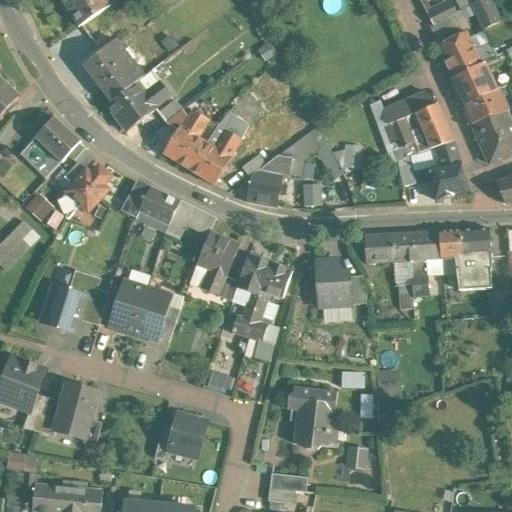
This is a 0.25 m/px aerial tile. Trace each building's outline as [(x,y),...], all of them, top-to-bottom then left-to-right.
[(60,0),(79,28),(111,6),(107,0),(60,0)] [(494,6),(491,0),(481,0),(473,5),(472,6),(484,30),(501,23),(493,6),(494,6)] [(449,4),(427,14),(434,27),(454,15),(449,4)] [(511,45),(501,23),(484,30),(491,45),(497,58),(508,52),(511,49),(511,45)] [(476,52),(467,32),(438,46),(453,79),(490,61),(497,58),(491,45),(476,52)] [(145,77),(116,40),(84,65),(103,90),(107,87),(116,99),(136,84),(145,77)] [(490,61),(453,79),(466,106),(497,92),(486,67),(491,65),(490,61)] [(0,79),(0,117),(19,97),(0,79)] [(144,94),(136,84),(116,99),(108,106),(128,132),(157,110),(156,109),(172,97),(161,82),(144,94)] [(497,92),(466,106),(473,124),(507,111),(509,110),(500,91),(497,92)] [(425,92),(384,110),(390,125),(385,127),(392,145),(398,143),(400,148),(394,151),(398,162),(411,157),(419,154),(408,126),(405,119),(416,114),(432,108),(425,92)] [(175,101),(159,114),(166,123),(183,110),(175,101)] [(385,127),(390,125),(384,110),(380,101),(370,106),(380,129),(385,127)] [(455,142),(439,105),(432,108),(416,114),(419,122),(408,126),(416,146),(428,143),(431,150),(435,149),(455,142)] [(193,111),(182,128),(181,127),(164,154),(190,171),(208,144),(199,138),(210,121),(193,111)] [(511,124),(507,111),(473,124),(472,124),(490,165),(511,156),(511,124)] [(229,113),(219,126),(208,144),(190,171),(215,186),(232,159),(231,158),(242,141),(241,140),(249,126),(229,113)] [(55,117),(36,138),(21,155),(46,180),(62,162),(62,163),(69,156),(75,161),(86,149),(80,143),(81,142),(55,117)] [(331,122),(318,128),(328,145),(340,137),(331,122)] [(303,154),(299,176),(304,177),(308,158),(318,153),(335,183),(346,177),(341,168),(332,153),(328,145),(318,128),(317,127),(298,142),(303,154)] [(298,142),(259,171),(283,175),(283,176),(289,177),(290,175),(299,176),(303,154),(298,142)] [(455,142),(435,149),(441,167),(431,169),(437,201),(467,195),(461,163),(455,142)] [(332,153),(341,168),(360,170),(362,147),(345,146),(345,150),(332,153)] [(259,155),(243,167),(250,177),(266,165),(259,155)] [(411,157),(398,162),(403,187),(416,185),(411,157)] [(283,175),(259,171),(252,176),(247,202),(278,208),(282,184),(281,184),(283,176),(283,175)] [(88,173),(83,178),(82,177),(68,192),(68,193),(60,201),(61,207),(61,209),(63,212),(68,214),(66,219),(69,220),(72,216),(72,215),(78,210),(82,205),(88,211),(103,196),(102,194),(106,190),(101,185),(105,181),(106,179),(106,177),(105,174),(103,173),(100,172),(98,172),(96,173),(93,177),(88,173)] [(511,176),(497,182),(506,205),(511,204),(511,176)] [(137,182),(122,211),(137,219),(140,212),(151,189),(137,182)] [(322,185),(303,186),(304,207),(323,206),(322,185)] [(181,202),(151,188),(151,189),(140,212),(154,218),(151,225),(179,238),(188,221),(211,233),(211,232),(217,219),(181,202)] [(24,207),(41,219),(52,204),(35,192),(24,207)] [(40,238),(24,222),(15,230),(31,246),(40,238)] [(85,229),(69,226),(67,238),(83,241),(85,229)] [(490,229),(461,231),(463,255),(456,257),(456,259),(460,291),(492,289),(491,270),(492,270),(490,229)] [(31,246),(15,230),(7,238),(23,255),(31,246)] [(461,231),(440,232),(442,260),(456,259),(456,257),(463,255),(461,231)] [(241,245),(211,232),(211,233),(197,266),(190,284),(219,296),(227,277),(241,245)] [(440,232),(409,234),(410,262),(411,261),(413,286),(413,298),(414,298),(430,296),(427,261),(442,260),(440,232)] [(409,234),(365,236),(367,264),(395,263),(396,283),(399,287),(413,286),(411,261),(410,262),(409,234)] [(23,255),(7,238),(0,245),(0,247),(15,263),(23,255)] [(15,263),(0,247),(0,265),(6,271),(15,263)] [(240,282),(234,298),(248,302),(243,317),(251,320),(271,264),(249,256),(240,282)] [(339,260),(317,262),(320,308),(351,306),(350,278),(340,278),(339,260)] [(271,264),(251,320),(260,323),(268,299),(274,296),(283,299),(293,271),(271,264)] [(227,277),(219,296),(233,302),(234,298),(240,282),(227,277)] [(363,277),(350,278),(351,306),(367,304),(363,277)] [(148,290),(125,283),(123,290),(112,324),(111,326),(134,333),(148,290)] [(109,293),(88,286),(85,297),(86,297),(79,320),(99,327),(101,320),(109,293)] [(123,290),(112,286),(109,293),(101,320),(112,324),(123,290)] [(413,286),(399,287),(401,308),(415,307),(414,298),(413,298),(413,286)] [(85,297),(54,287),(43,323),(75,333),(79,320),(86,297),(85,297)] [(148,290),(134,333),(157,341),(158,340),(169,305),(171,298),(148,290)] [(511,295),(511,292),(490,294),(492,318),(511,315),(511,295)] [(169,305),(158,340),(169,344),(181,309),(169,305)] [(243,317),(238,316),(232,333),(245,337),(251,320),(243,317)] [(260,323),(251,320),(245,337),(263,343),(269,325),(260,323)] [(279,328),(269,325),(263,343),(274,346),(279,328)] [(367,337),(352,336),(351,352),(345,351),(344,359),(364,361),(367,337)] [(13,359),(0,391),(0,400),(30,412),(30,413),(37,395),(46,372),(13,359)] [(365,374),(343,374),(342,388),(364,388),(365,374)] [(233,382),(212,376),(208,387),(229,394),(233,382)] [(63,403),(55,431),(56,432),(85,440),(86,440),(91,420),(98,393),(68,385),(63,403)] [(337,393),(294,388),(294,393),(289,397),(288,409),(298,411),(294,444),(303,445),(307,449),(317,450),(322,447),(336,449),(339,421),(335,414),(337,393)] [(37,395),(30,413),(30,412),(24,429),(36,432),(49,399),(37,395)] [(373,397),(363,396),(363,417),(372,417),(373,397)] [(49,399),(36,432),(55,437),(56,432),(55,431),(63,403),(49,399)] [(206,423),(179,415),(170,451),(197,458),(206,423)] [(102,424),(91,420),(86,440),(85,440),(84,443),(96,447),(102,424)] [(368,451),(349,449),(347,466),(366,468),(368,451)] [(11,474),(24,475),(25,460),(12,459),(11,474)] [(21,509),(24,475),(11,474),(7,508),(21,509)] [(38,476),(24,475),(21,509),(33,510),(36,486),(37,487),(38,476)] [(308,478),(272,475),(271,489),(295,492),(306,493),(308,478)] [(37,487),(36,486),(33,510),(33,511),(101,511),(103,493),(37,487)] [(295,492),(271,489),(269,502),(294,504),(295,492)] [(159,511),(161,503),(125,500),(124,511),(159,511)] [(195,511),(196,506),(161,503),(159,511),(195,511)]
